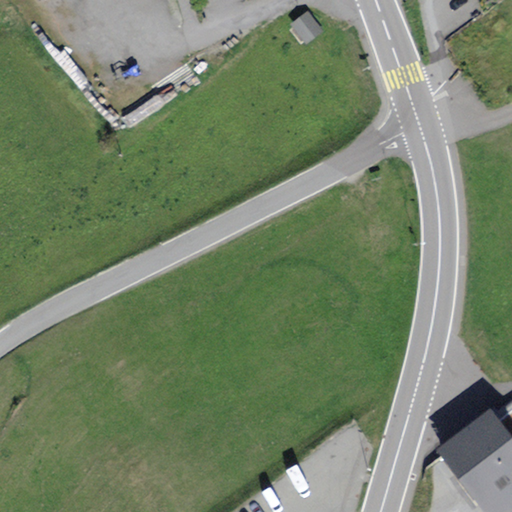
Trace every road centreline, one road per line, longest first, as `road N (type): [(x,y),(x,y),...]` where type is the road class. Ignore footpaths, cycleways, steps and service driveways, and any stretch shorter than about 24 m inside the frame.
road 1 (tertiary): [(422,123),(0,346)]
road 2 (primary): [(382,511),(440,272),(438,199),(422,123)]
road 3 (primary): [(422,123),(375,0)]
